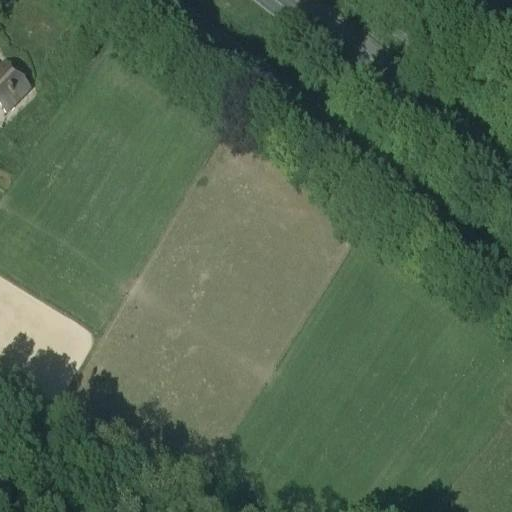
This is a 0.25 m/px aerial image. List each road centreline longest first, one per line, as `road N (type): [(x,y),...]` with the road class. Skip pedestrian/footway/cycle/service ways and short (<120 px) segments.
road 1 (primary): [(150,0),(511,270)]
road 2 (primary): [(511,186),(274,0)]
road 3 (track): [(222,511),(0,400)]
